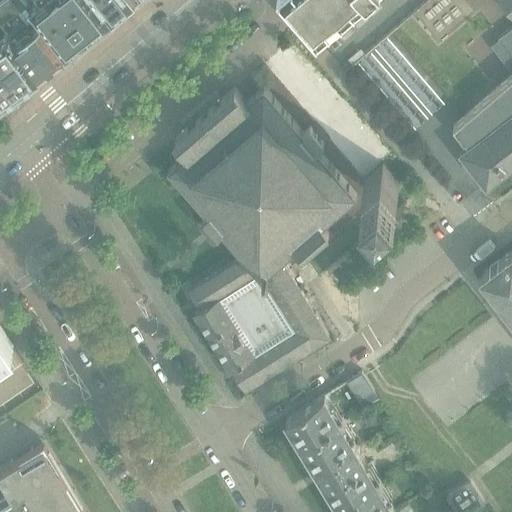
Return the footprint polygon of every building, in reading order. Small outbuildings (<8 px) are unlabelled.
[(67,51),(38,16),(39,15),(30,4),(26,0),(0,0),(0,21),(11,36),(38,74),(40,73),(67,51)] [(67,51),(98,27),(113,15),(101,0),(35,0),(30,4),(39,15),(38,16),(67,51)] [(101,0),(113,15),(131,0),(101,0)] [(319,33),(359,0),(282,0),(295,14),(298,11),(303,16),(299,19),(317,39),(320,36),(321,37),(322,36),(319,33)] [(511,0),(504,0),(511,10),(511,75),(453,126),(464,140),(465,139),(469,144),(460,150),(461,151),(462,151),(478,171),(477,172),(477,173),(478,172),(487,184),(511,164),(511,0)] [(38,74),(11,36),(0,21),(0,97),(2,100),(20,87),(23,85),(38,74)] [(245,387),(329,334),(282,259),(296,247),(302,255),(329,232),(323,224),(357,195),(317,149),(324,143),(310,127),(303,133),(264,86),(246,101),(235,88),(221,100),(222,101),(214,107),(213,106),(208,111),(209,112),(206,115),(202,118),(201,117),(195,122),(196,123),(189,129),(188,128),(174,140),(186,154),(168,168),(208,214),(201,220),(215,236),(222,231),(243,255),(191,288),(201,305),(195,309),(231,366),(232,366),(245,387)] [(399,183),(383,164),(363,181),(380,200),(399,183)] [(511,249),(482,273),(497,292),(500,295),(499,295),(511,311),(511,249)] [(0,355),(13,346),(0,326),(0,355)] [(374,390),(362,370),(347,380),(359,399),(374,390)] [(302,445),(345,418),(328,391),(286,418),(302,445)] [(377,482),(360,454),(342,424),(346,421),(345,418),(302,445),(338,504),(377,482)] [(88,511),(44,440),(12,460),(11,459),(0,466),(0,468),(10,485),(0,491),(0,511),(88,511)] [(394,511),(393,510),(377,482),(338,504),(342,511),(394,511)] [(475,484),(474,483),(473,484),(453,496),(452,496),(452,497),(453,498),(461,511),(477,511),(487,506),(487,505),(487,504),(475,484)]
